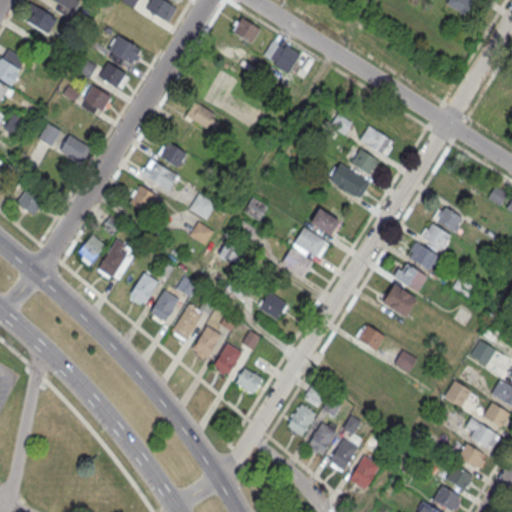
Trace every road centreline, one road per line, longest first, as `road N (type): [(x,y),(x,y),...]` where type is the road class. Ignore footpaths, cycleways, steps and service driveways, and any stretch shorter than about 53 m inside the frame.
road 1 (residential): [(172,505),(234,462),(511,14)]
road 2 (secondary): [(238,511),(140,374),(0,242)]
road 3 (residential): [(205,0),(36,272)]
road 4 (residential): [(511,165),(251,0)]
road 5 (secondary): [(0,312),(91,400),(176,511)]
